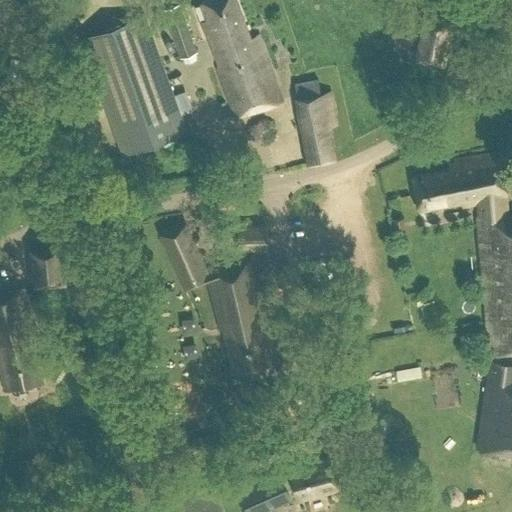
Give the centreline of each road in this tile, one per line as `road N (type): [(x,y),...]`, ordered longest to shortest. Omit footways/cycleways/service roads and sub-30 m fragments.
road 1 (residential): [(0,245),(97,211),(270,185)]
road 2 (residential): [(270,185),(404,137),(511,64)]
road 3 (residential): [(318,397),(270,185)]
road 4 (track): [(334,166),(373,328)]
